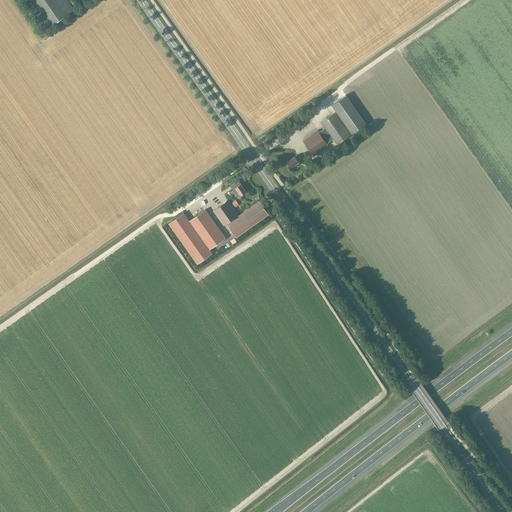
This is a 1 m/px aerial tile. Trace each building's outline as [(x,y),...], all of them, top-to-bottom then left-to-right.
[(24,0),(45,29),(74,9),(68,0),(24,0)] [(346,95),(332,105),(352,134),(366,124),(346,95)] [(313,155),(328,145),(327,144),(333,139),(337,144),(350,135),(335,113),(321,122),(325,127),(319,132),(318,130),(303,141),(313,155)] [(298,160),(300,159),(297,155),(295,157),(295,156),(287,162),(291,167),(299,162),(298,160)] [(240,195),(246,191),(239,181),(231,187),(235,194),(238,192),(240,195)] [(238,215),(228,200),(213,211),(224,225),(226,223),(236,237),(269,214),(259,201),(239,216),(238,215)] [(212,253),(209,250),(225,238),(205,209),(189,221),(183,213),(168,223),(197,264),(212,253)]
